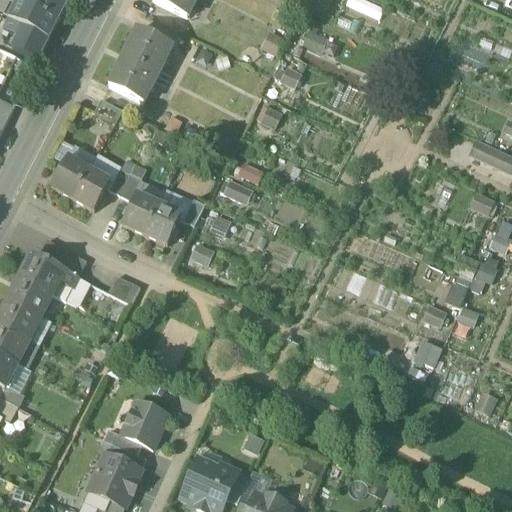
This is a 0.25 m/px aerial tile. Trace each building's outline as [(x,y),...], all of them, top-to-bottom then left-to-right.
[(35,0),(28,0),(25,7),(33,11),(38,1),(35,0)] [(38,0),(38,1),(33,11),(58,24),(69,4),(60,0),(38,0)] [(155,0),(153,5),(187,21),(197,0),(155,0)] [(310,0),(308,7),(324,13),(329,0),(310,0)] [(7,23),(9,24),(22,31),(48,44),(58,24),(33,11),(25,7),(17,3),(7,23)] [(4,35),(16,41),(22,31),(9,24),(4,35)] [(48,44),(22,31),(16,41),(11,52),(18,56),(37,65),(48,44)] [(109,90),(143,107),(172,51),(139,33),(109,90)] [(320,55),(327,42),(309,34),(303,46),(320,55)] [(285,43),(269,35),(260,52),(275,61),(285,43)] [(214,59),(202,52),(195,65),(208,71),(214,59)] [(216,65),(218,73),(229,70),(227,62),(216,65)] [(94,116),(116,127),(122,115),(101,104),(94,116)] [(0,137),(13,114),(0,107),(0,137)] [(500,137),(511,140),(511,119),(505,118),(500,137)] [(183,126),(171,120),(164,133),(176,139),(183,126)] [(511,181),(511,178),(511,160),(475,140),(466,157),(511,181)] [(89,175),(96,162),(75,150),(74,152),(62,145),(53,162),(64,168),(67,162),(89,175)] [(51,192),(72,204),(89,175),(67,162),(64,168),(51,192)] [(96,162),(89,175),(110,187),(106,194),(109,195),(119,175),(96,162)] [(129,179),(130,179),(141,185),(146,174),(135,168),(129,179)] [(109,195),(119,201),(130,179),(129,179),(120,174),(119,175),(109,195)] [(110,187),(89,175),(72,204),(94,216),(106,194),(110,187)] [(141,185),(130,179),(119,201),(130,206),(140,186),(141,185)] [(221,197),(244,207),(250,194),(227,184),(221,197)] [(165,196),(140,186),(130,206),(132,207),(136,200),(158,210),(165,196)] [(181,220),(179,224),(182,226),(193,206),(166,194),(165,196),(158,210),(181,220)] [(467,214),(487,218),(491,201),(471,197),(467,214)] [(122,230),(144,240),(158,210),(136,200),(132,207),(122,230)] [(182,226),(193,231),(204,209),(194,204),(193,206),(182,226)] [(181,220),(158,210),(144,240),(167,250),(179,224),(181,220)] [(493,236),(487,251),(504,257),(510,242),(493,236)] [(38,262),(58,272),(62,263),(66,255),(47,244),(38,261),(38,262)] [(194,247),(188,262),(205,269),(212,254),(194,247)] [(66,255),(62,263),(81,274),(86,265),(66,255)] [(19,282),(52,299),(64,275),(58,272),(38,262),(38,261),(31,258),(19,282)] [(77,282),(81,274),(62,263),(58,272),(64,275),(77,282)] [(475,280),(492,285),(496,270),(479,265),(475,280)] [(77,282),(64,275),(52,299),(62,305),(65,306),(77,282)] [(108,298),(131,310),(140,292),(116,281),(108,298)] [(7,305),(40,322),(52,299),(19,282),(7,305)] [(90,289),(77,282),(65,306),(78,312),(90,289)] [(442,305),(457,312),(466,292),(451,285),(442,305)] [(62,305),(52,299),(40,322),(51,327),(62,305)] [(0,319),(0,330),(28,345),(40,322),(7,305),(0,319)] [(426,309),(420,324),(437,331),(443,316),(426,309)] [(461,310),(451,336),(465,341),(474,315),(461,310)] [(51,327),(40,322),(28,345),(39,351),(51,327)] [(0,330),(0,360),(16,368),(26,350),(28,345),(0,330)] [(419,343),(411,365),(432,372),(440,351),(419,343)] [(36,355),(39,351),(28,345),(26,350),(36,355)] [(4,392),(16,368),(0,360),(0,390),(4,392)] [(0,403),(9,409),(16,398),(4,392),(0,390),(0,403)] [(25,402),(16,398),(9,409),(17,413),(18,413),(25,402)] [(0,423),(1,424),(9,428),(17,413),(9,409),(0,403),(0,423)] [(142,450),(153,454),(168,421),(136,407),(121,440),(142,450)] [(113,450),(123,454),(137,460),(142,450),(121,440),(109,435),(104,446),(113,450)] [(258,461),(265,446),(249,439),(242,454),(258,461)] [(108,461),(118,465),(123,454),(113,450),(108,461)] [(204,452),(200,462),(218,470),(222,460),(204,452)] [(146,465),(137,460),(123,454),(118,465),(141,476),(146,465)] [(109,505),(125,511),(131,499),(132,499),(138,487),(136,486),(141,476),(118,465),(108,461),(104,459),(88,496),(109,505)] [(222,511),(226,504),(237,479),(218,470),(200,462),(181,503),(198,510),(196,511),(222,511)] [(226,504),(237,509),(238,506),(248,484),(237,479),(226,504)] [(388,490),(373,484),(367,498),(382,504),(388,490)] [(395,511),(403,497),(388,490),(382,504),(381,508),(390,511),(395,511)] [(283,511),(285,507),(266,499),(264,503),(255,499),(249,511),(248,511),(283,511)]
